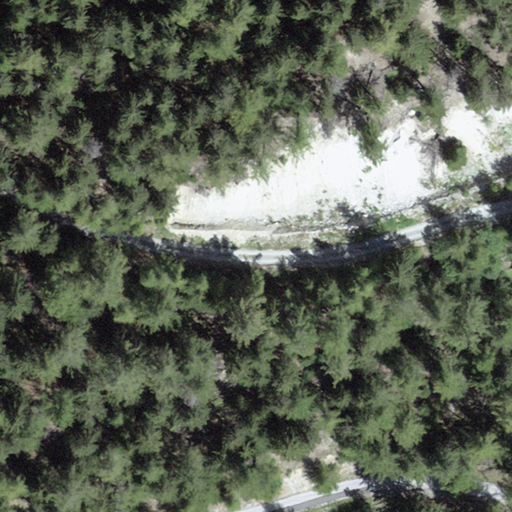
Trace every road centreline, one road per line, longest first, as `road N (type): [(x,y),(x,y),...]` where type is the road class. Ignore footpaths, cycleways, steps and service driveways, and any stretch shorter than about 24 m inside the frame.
road 1 (track): [(0,190),(108,236),(246,256),(315,257),(511,205)]
road 2 (unclassified): [(267,511),(386,482),(511,502)]
